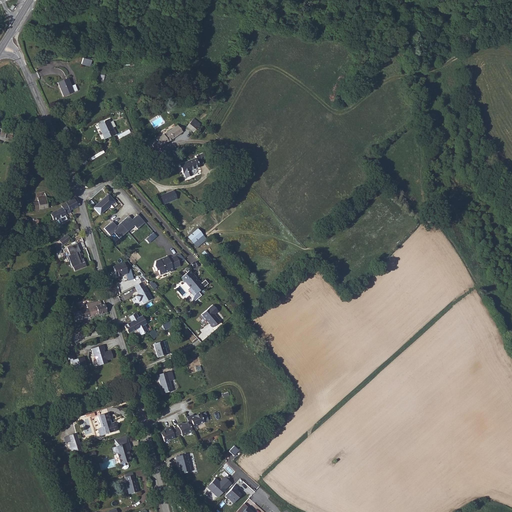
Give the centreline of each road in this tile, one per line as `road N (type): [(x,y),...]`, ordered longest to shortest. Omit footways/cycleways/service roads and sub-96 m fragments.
road 1 (unclassified): [(84,200),(142,408),(153,484),(168,511)]
road 2 (unclassified): [(3,45),(15,52),(84,200)]
road 3 (residential): [(84,200),(154,153),(196,143)]
